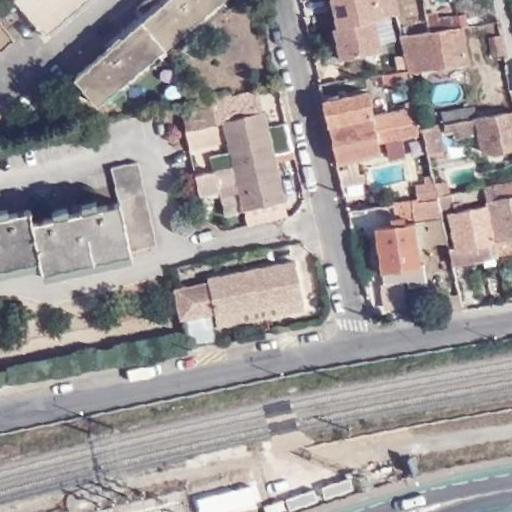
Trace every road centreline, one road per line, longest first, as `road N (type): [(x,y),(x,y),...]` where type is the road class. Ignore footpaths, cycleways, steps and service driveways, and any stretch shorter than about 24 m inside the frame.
road 1 (tertiary): [(353,346),(0,415)]
road 2 (residential): [(275,0),(353,346)]
road 3 (tertiary): [(511,319),(353,346)]
